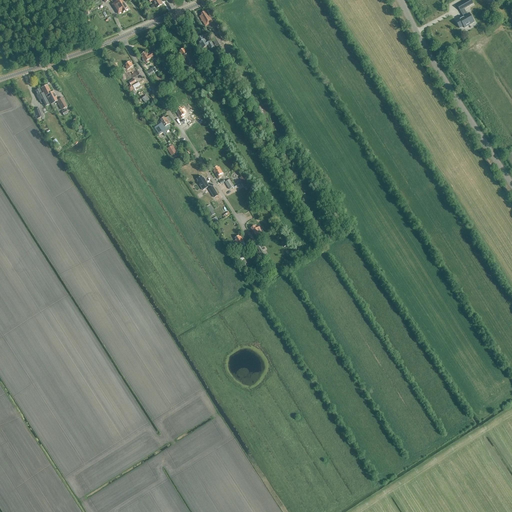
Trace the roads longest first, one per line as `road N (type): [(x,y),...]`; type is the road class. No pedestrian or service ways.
road 1 (unclassified): [(122,37),(239,221)]
road 2 (tertiary): [(511,185),(400,0)]
road 3 (tertiary): [(0,79),(122,37)]
